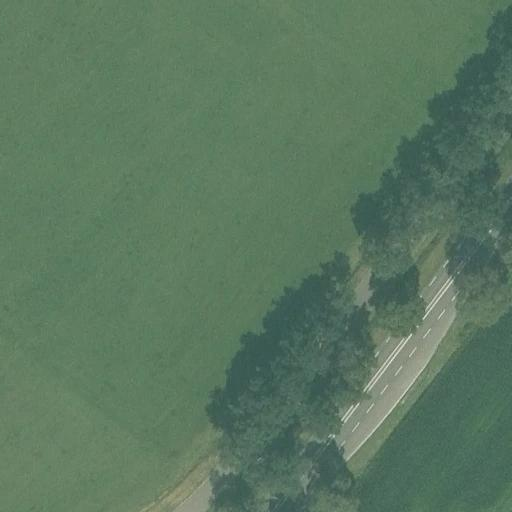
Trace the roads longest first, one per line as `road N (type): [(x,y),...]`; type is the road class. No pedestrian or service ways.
road 1 (unclassified): [(187,511),(252,441),(511,101)]
road 2 (primary): [(273,511),(511,199)]
